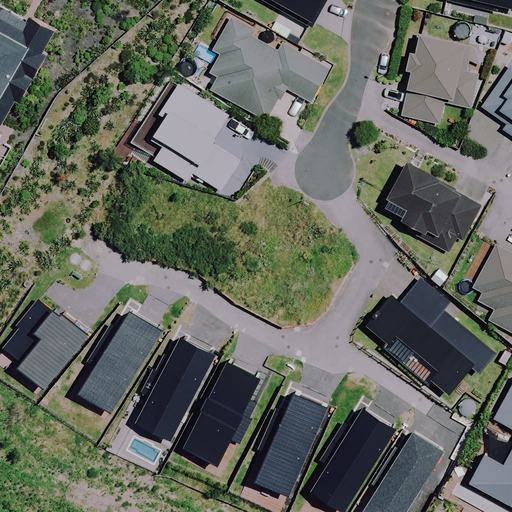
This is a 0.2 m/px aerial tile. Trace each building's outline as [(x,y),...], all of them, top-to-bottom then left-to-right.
[(0,0),(0,111),(13,119),(64,28),(37,13),(33,19),(0,0)] [(275,0),(315,22),(326,0),(275,0)] [(511,0),(471,0),(511,9),(511,0)] [(256,32),(233,19),(215,51),(222,56),(212,73),(221,78),(214,90),(267,121),(285,90),(309,103),(328,70),(283,45),(279,53),(253,38),(256,32)] [(468,45),(419,35),(403,116),(440,123),(444,103),(472,109),(479,75),(463,72),(468,45)] [(511,66),(511,67),(484,109),(508,124),(503,131),(511,137),(511,66)] [(231,113),(181,81),(156,119),(162,123),(157,131),(145,123),(131,144),(201,188),(206,181),(237,201),(257,169),(213,141),(231,113)] [(482,208),(410,163),(388,198),(409,211),(404,219),(431,235),(427,240),(453,256),(482,208)] [(511,254),(497,247),(474,290),(499,303),(490,319),(511,330),(511,254)] [(439,371),(432,380),(450,395),(457,386),(472,368),(480,374),(498,352),(444,309),(451,300),(422,277),(402,303),(393,296),(367,328),(389,346),(397,337),(439,371)] [(21,359),(48,380),(92,325),(65,304),(63,306),(56,300),(53,304),(40,294),(21,318),(24,321),(7,342),(24,355),(21,359)] [(82,384),(115,404),(166,321),(133,302),(120,323),(113,319),(90,357),(96,361),(82,384)] [(140,414),(174,432),(218,348),(185,330),(173,352),(165,348),(144,387),(152,391),(140,414)] [(264,369),(232,353),(188,439),(221,455),(232,434),(242,439),(261,400),(250,395),(264,369)] [(511,383),(496,413),(511,421),(511,449),(507,459),(488,449),(474,476),(511,496),(511,383)] [(260,472),(293,486),(331,399),(299,385),(289,407),(279,403),(261,444),(271,448),(260,472)] [(316,482),(349,503),(400,420),(367,400),(353,422),(345,418),(323,455),(330,460),(316,482)] [(363,508),(369,511),(406,511),(449,443),(416,423),(363,508)]
